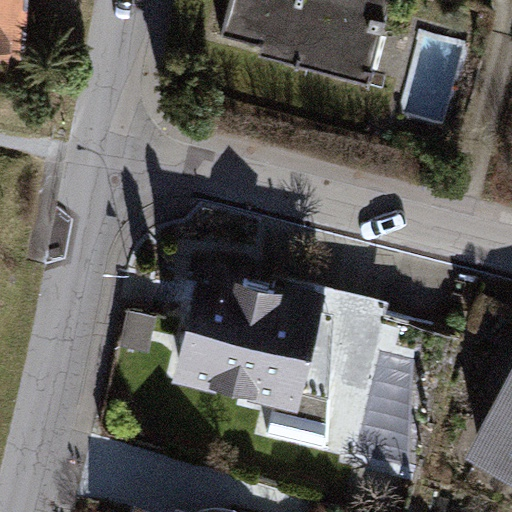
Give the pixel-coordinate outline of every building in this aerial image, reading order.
[(0,0),(0,46),(29,48),(30,0),(0,0)] [(229,0),(220,36),(261,47),(258,56),(367,84),(388,0),(229,0)] [(389,293),(200,246),(166,380),(355,427),(389,293)] [(511,356),(462,446),(511,473),(511,356)] [(215,511),(120,481),(110,511),(215,511)]
